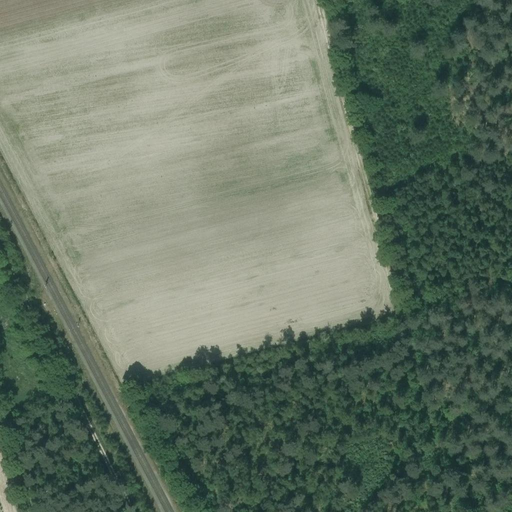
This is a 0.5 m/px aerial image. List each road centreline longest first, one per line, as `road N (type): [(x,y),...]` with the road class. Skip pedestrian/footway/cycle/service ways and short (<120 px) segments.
road 1 (track): [(322,0),(400,308)]
road 2 (track): [(0,246),(138,511)]
road 3 (track): [(400,308),(452,511)]
road 4 (track): [(0,367),(29,511)]
